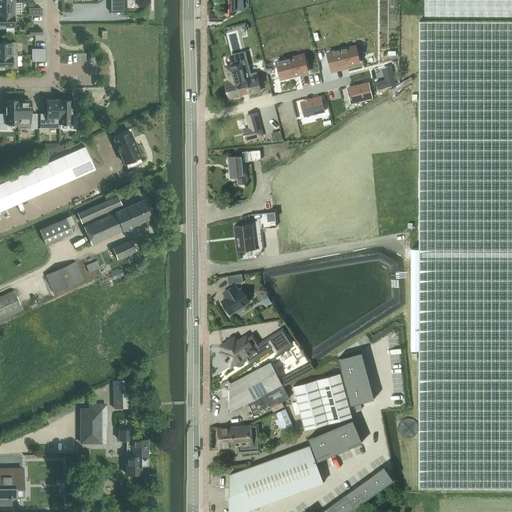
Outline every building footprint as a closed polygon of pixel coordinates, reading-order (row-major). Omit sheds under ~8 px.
[(242,0),(222,0),(220,1),(220,5),(222,7),(222,14),(222,18),(223,18),(228,18),(228,15),(234,15),(234,10),(242,10),(242,0)] [(511,0),(423,0),(424,15),(511,14),(511,0)] [(14,2),(0,2),(0,14),(14,14),(14,2)] [(14,14),(0,14),(0,28),(7,28),(7,27),(14,27),(14,14)] [(419,248),(411,248),(411,263),(411,349),(419,350),(419,487),(437,487),(511,487),(511,20),(424,20),(419,20),(419,34),(419,64),(419,71),(419,79),(419,84),(419,228),(419,248)] [(0,55),(17,55),(17,43),(9,43),(9,41),(2,41),(2,43),(0,42),(0,55)] [(355,46),(327,53),(331,69),(358,62),(355,46)] [(17,68),(17,55),(0,55),(0,69),(4,69),(4,68),(17,68)] [(303,55),(276,61),(280,79),(293,75),(293,74),(299,73),(299,74),(307,72),(303,55)] [(232,65),(222,67),(229,97),(247,92),(247,93),(259,90),(255,73),(248,75),(244,59),(232,62),(232,65)] [(387,79),(375,82),(377,89),(396,84),(391,66),(384,67),(387,79)] [(368,83),(347,88),(351,102),(371,97),(368,83)] [(321,98),(301,104),(303,114),(323,109),(323,111),(324,110),(321,98)] [(18,100),(18,124),(18,128),(30,128),(30,129),(37,129),(37,114),(31,114),(31,100),(26,100),(26,99),(18,99),(18,100)] [(60,124),(60,100),(60,99),(52,99),(52,100),(47,100),(47,114),(41,114),(41,129),(47,129),(47,128),(60,128),(60,124)] [(18,124),(18,100),(6,100),(6,114),(0,113),(0,128),(6,128),(6,124),(18,124)] [(60,100),(60,124),(72,124),(72,129),(78,129),(78,114),(72,114),(72,100),(60,100)] [(256,112),(246,115),(250,128),(247,129),(249,138),(261,135),(256,112)] [(133,139),(130,131),(114,139),(125,164),(133,160),(133,161),(136,160),(135,159),(139,157),(132,139),(133,139)] [(85,146),(0,183),(0,211),(95,169),(85,146)] [(259,149),(241,151),(242,155),(227,156),(229,177),(236,176),(237,183),(246,182),(245,175),(244,175),(242,161),(260,159),(259,149)] [(143,199),(138,201),(115,212),(113,209),(122,206),(117,196),(77,213),(82,223),(108,211),(110,215),(83,227),(91,245),(123,230),(123,231),(126,230),(130,231),(133,230),(134,226),(151,219),(143,199)] [(46,244),(73,233),(66,218),(40,229),(46,244)] [(254,249),(251,223),(233,226),(236,251),(254,249)] [(117,260),(135,251),(130,240),(112,248),(117,260)] [(97,261),(86,265),(89,273),(101,268),(97,261)] [(46,275),(53,293),(83,280),(76,262),(46,275)] [(241,273),(227,276),(228,284),(242,282),(241,273)] [(226,297),(221,301),(229,314),(236,310),(237,312),(244,308),(242,306),(249,302),(240,288),(237,290),(234,285),(223,292),(226,297)] [(0,319),(22,310),(14,291),(0,297),(0,319)] [(234,335),(218,346),(221,350),(218,351),(229,368),(245,358),(248,363),(272,347),(276,353),(293,342),(283,327),(259,342),(253,333),(248,336),(246,333),(237,339),(234,335)] [(361,354),(338,360),(341,372),(364,366),(361,354)] [(234,408),(246,401),(253,413),(266,406),(267,409),(288,397),(270,361),(229,383),(229,408),(234,408)] [(367,378),(364,366),(341,372),(343,383),(367,378)] [(312,380),(292,385),(304,429),(349,417),(351,417),(339,373),(337,374),(312,380)] [(367,378),(343,383),(347,395),(370,389),(367,378)] [(113,408),(130,407),(129,381),(113,381),(113,408)] [(370,389),(347,395),(350,406),(373,401),(370,389)] [(90,409),(82,409),(81,442),(105,443),(105,404),(90,404),(90,409)] [(293,427),(285,409),(275,413),(277,419),(275,420),(278,428),(281,427),(283,431),(293,427)] [(351,419),(340,424),(349,445),(359,441),(351,419)] [(250,424),(216,427),(218,447),(236,445),(237,451),(258,449),(257,443),(251,443),(250,424)] [(340,424),(328,428),(338,451),(349,445),(340,424)] [(328,428),(317,433),(327,455),(338,451),(328,428)] [(119,440),(131,440),(130,430),(119,430),(119,440)] [(317,433),(306,437),(314,460),(327,455),(317,433)] [(141,474),(141,466),(148,466),(148,439),(133,439),(133,457),(127,457),(127,474),(141,474)] [(240,511),(322,482),(309,447),(308,445),(228,474),(227,511),(240,511)] [(382,464),(371,472),(381,485),(391,477),(382,464)] [(74,468),(66,468),(66,490),(74,490),(74,468)] [(0,504),(11,505),(11,497),(16,497),(16,489),(23,489),(23,469),(2,469),(2,480),(0,480),(0,504)] [(371,472),(359,481),(369,494),(381,485),(371,472)] [(359,481),(348,489),(358,502),(369,494),(359,481)] [(348,489),(336,498),(346,511),(358,502),(348,489)] [(336,498),(325,507),(329,511),(344,511),(346,511),(336,498)]
